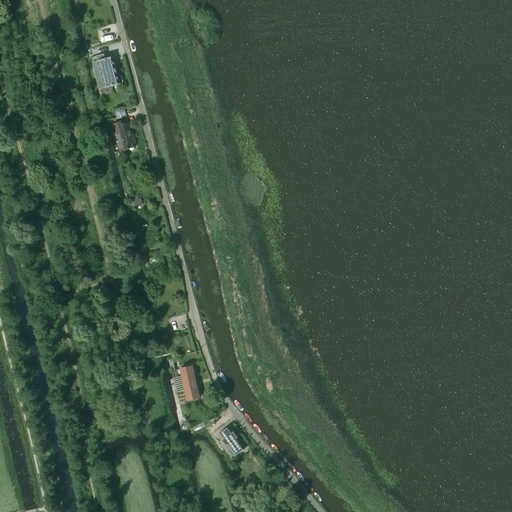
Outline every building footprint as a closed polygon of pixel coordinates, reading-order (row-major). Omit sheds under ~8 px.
[(106,59),(104,54),(95,56),(97,61),(92,62),(99,89),(120,84),(113,57),(106,59)] [(116,119),(126,117),(124,109),(114,111),(116,119)] [(114,132),(110,133),(115,152),(119,151),(127,149),(127,145),(134,143),(129,124),(121,126),(120,122),(112,125),(114,132)] [(139,198),(138,194),(135,195),(136,199),(133,200),(135,206),(143,204),(141,198),(139,198)] [(187,401),(199,398),(191,366),(180,369),(187,401)] [(193,427),(195,432),(206,426),(203,422),(193,427)] [(229,426),(218,435),(234,456),(245,448),(229,426)]
